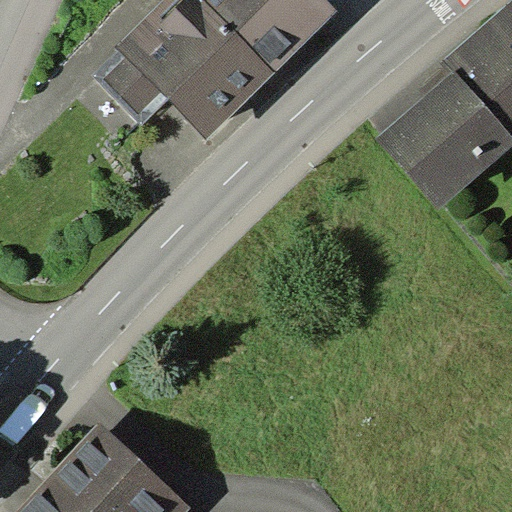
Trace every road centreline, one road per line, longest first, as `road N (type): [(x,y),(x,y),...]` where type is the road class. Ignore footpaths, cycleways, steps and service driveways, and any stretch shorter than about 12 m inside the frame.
road 1 (tertiary): [(23,402),(141,265),(429,0)]
road 2 (unknown): [(23,402),(86,405),(182,476),(311,511)]
